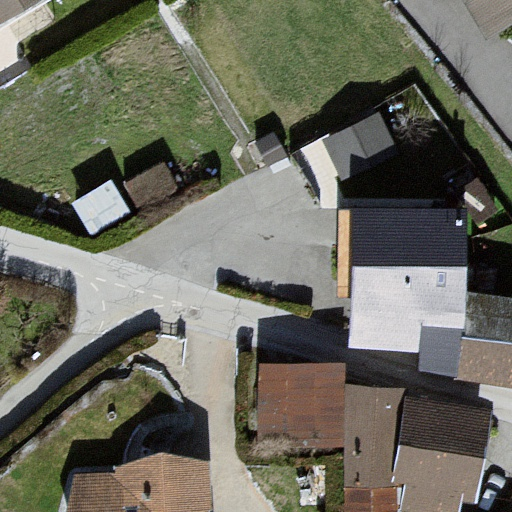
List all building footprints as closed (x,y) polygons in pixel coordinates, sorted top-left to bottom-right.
[(0,0),(0,25),(41,0),(0,0)] [(511,0),(438,0),(466,47),(511,19),(511,0)] [(373,115),(314,141),(330,178),(389,152),(373,115)] [(94,182),(57,207),(79,240),(116,215),(94,182)] [(452,203),(337,201),(336,315),(451,316),(451,278),(452,203)] [(511,289),(451,278),(451,316),(449,364),(511,376),(511,289)] [(327,361),(234,357),(229,452),(315,456),(312,511),(380,511),(380,506),(448,509),(453,415),(384,412),(385,390),(326,387),(327,361)] [(204,511),(201,459),(66,467),(69,511),(204,511)]
